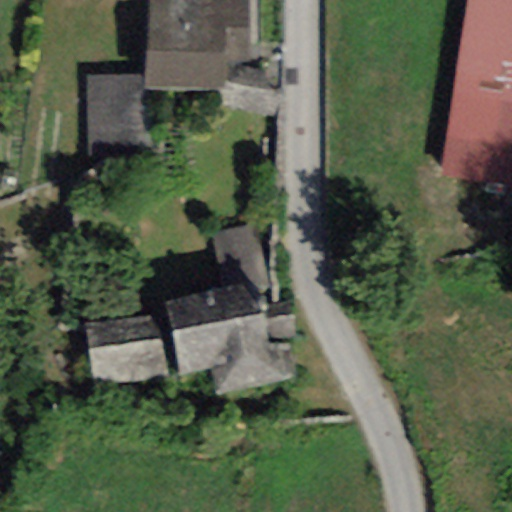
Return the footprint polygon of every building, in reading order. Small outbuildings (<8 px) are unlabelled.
[(247,0),(148,0),(150,94),(227,94),(226,67),(248,67),(247,0)] [(511,0),(467,0),(440,180),(511,190),(511,0)] [(285,79),(238,71),(231,107),(278,116),(285,79)] [(142,161),(140,78),(83,80),(85,162),(142,161)] [(252,228),(210,240),(225,290),(267,278),(252,228)] [(255,293),(164,313),(180,384),(208,378),(214,403),(301,384),(287,321),(263,326),(255,293)] [(164,387),(154,318),(80,329),(90,398),(164,387)]
